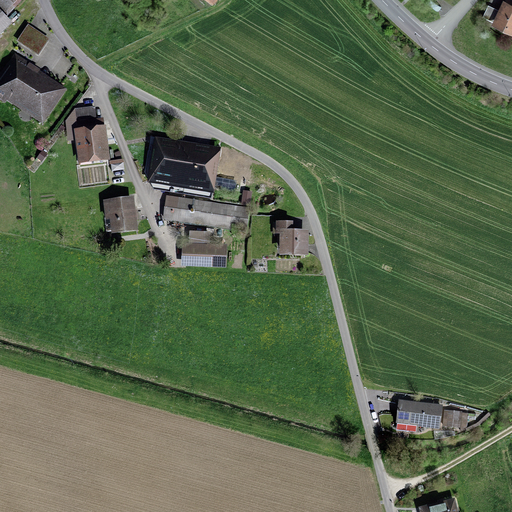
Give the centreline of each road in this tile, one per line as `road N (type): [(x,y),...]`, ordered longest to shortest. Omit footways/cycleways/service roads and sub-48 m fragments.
road 1 (unclassified): [(43,0),(92,67),(266,162),(305,206),(388,511)]
road 2 (track): [(383,494),(511,429)]
